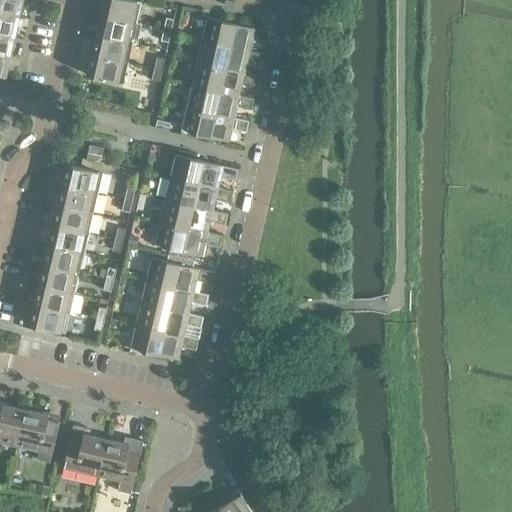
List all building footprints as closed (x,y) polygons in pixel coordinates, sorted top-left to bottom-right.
[(0,0),(0,11),(20,16),(23,0),(0,0)] [(135,0),(104,0),(101,14),(137,22),(142,2),(135,0)] [(20,16),(0,11),(0,32),(15,36),(20,16)] [(141,23),(137,22),(101,14),(96,34),(133,42),(137,43),(141,23)] [(166,17),(164,29),(171,30),(174,19),(166,17)] [(207,17),(202,40),(250,51),(250,50),(252,39),(267,43),(270,31),(207,17)] [(169,42),(171,30),(164,29),(161,40),(169,42)] [(0,53),(11,55),(15,36),(0,32),(0,53)] [(128,62),(133,42),(96,34),(92,54),(128,62)] [(264,54),(250,50),(250,51),(202,40),(197,62),(244,73),(245,72),(247,62),(262,65),(264,54)] [(0,75),(6,76),(11,55),(0,53),(0,75)] [(123,83),(128,62),(92,54),(87,75),(123,83)] [(157,57),(154,68),(162,70),(165,58),(157,57)] [(259,76),(245,72),(244,73),(197,62),(192,84),(239,95),(242,84),(257,87),(259,76)] [(160,81),(162,70),(154,68),(152,80),(160,81)] [(254,98),(239,95),(192,84),(187,107),(234,118),(234,117),(237,106),(252,109),(254,98)] [(249,120),(234,117),(234,118),(187,107),(181,130),(229,141),(232,128),(247,132),(249,120)] [(156,119),(154,128),(169,131),(171,122),(156,119)] [(87,159),(100,162),(103,148),(90,145),(87,159)] [(170,177),(178,179),(218,188),(218,187),(221,177),(236,180),(238,168),(176,154),(170,177)] [(67,163),(62,184),(98,193),(103,172),(67,163)] [(233,191),(218,187),(218,188),(178,179),(170,177),(165,199),(213,210),(213,209),(216,199),(230,202),(233,191)] [(94,213),(98,193),(62,184),(57,204),(89,212),(94,213)] [(133,200),(135,189),(127,187),(125,199),(133,200)] [(130,212),(133,200),(125,199),(122,210),(130,212)] [(228,213),(213,209),(213,210),(165,199),(160,221),(208,232),(210,221),(225,224),(228,213)] [(94,213),(89,212),(57,204),(53,224),(84,231),(89,232),(94,213)] [(223,235),(208,232),(160,221),(155,244),(171,248),(169,254),(194,260),(195,254),(202,256),(205,243),(220,246),(223,235)] [(89,232),(84,231),(53,224),(48,244),(84,252),(89,232)] [(126,229),(125,228),(118,227),(115,238),(123,240),(126,229)] [(131,236),(129,244),(132,245),(134,244),(137,243),(137,240),(136,238),(134,236),(131,236)] [(121,252),(123,240),(115,238),(113,250),(121,252)] [(80,272),(84,252),(48,244),(43,264),(80,272)] [(152,257),(146,280),(194,291),(194,290),(197,280),(212,283),(214,271),(152,257)] [(75,292),(80,272),(43,264),(39,284),(75,292)] [(109,267),(106,278),(114,280),(117,268),(109,267)] [(111,291),(114,280),(106,278),(103,290),(111,291)] [(209,294),(194,290),(194,291),(146,280),(141,302),(189,313),(192,302),(206,305),(209,294)] [(71,312),(75,292),(39,284),(34,303),(71,312)] [(204,316),(189,313),(141,302),(136,324),(184,335),(186,324),(201,327),(204,316)] [(66,333),(71,312),(34,303),(29,324),(66,333)] [(99,306),(97,318),(105,320),(107,308),(99,306)] [(102,331),(105,320),(97,318),(94,329),(102,331)] [(199,338),(184,335),(136,324),(131,348),(178,359),(181,346),(196,350),(199,338)] [(0,441),(18,446),(26,409),(3,404),(1,411),(0,411),(0,441)] [(49,414),(26,409),(18,446),(40,451),(38,459),(51,462),(60,419),(49,417),(49,414)] [(99,475),(107,439),(86,434),(88,427),(74,424),(64,467),(65,467),(65,465),(76,468),(75,470),(99,475)] [(128,443),(107,439),(99,475),(122,481),(120,489),(131,492),(143,440),(130,437),(128,443)] [(40,496),(50,498),(51,489),(42,487),(40,496)] [(229,500),(222,505),(210,511),(253,511),(238,488),(226,495),(229,500)]
